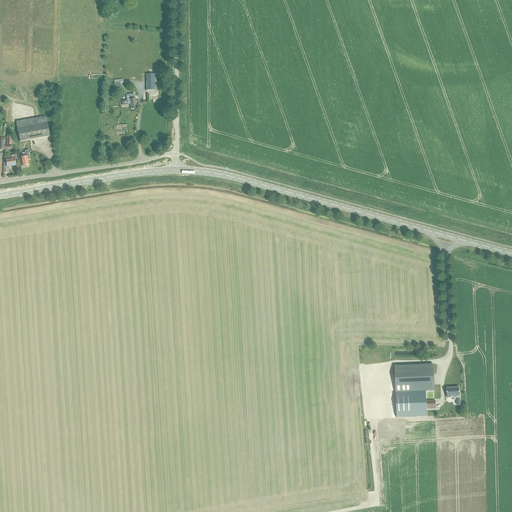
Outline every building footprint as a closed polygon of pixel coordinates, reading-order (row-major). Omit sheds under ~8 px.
[(146,90),(155,90),(154,74),(146,74),(146,90)] [(123,82),(123,79),(114,80),(115,89),(121,89),(120,83),(123,82)] [(127,101),(122,102),(122,106),(127,105),(130,104),(131,110),(137,109),(135,99),(134,94),(130,95),(126,95),(127,101)] [(20,142),(49,136),(45,117),(16,123),(20,142)] [(27,160),(29,160),(27,151),(24,151),(25,153),(22,153),(23,158),(20,158),(22,166),(28,165),(27,160)] [(4,161),(3,168),(16,166),(15,163),(17,162),(16,155),(8,157),(9,160),(4,161)] [(427,417),(426,409),(435,409),(435,401),(426,401),(426,391),(434,391),(433,365),(394,367),(397,418),(427,417)] [(456,405),(460,405),(459,388),(447,389),(447,398),(453,398),(453,400),(456,400),(456,405)]
